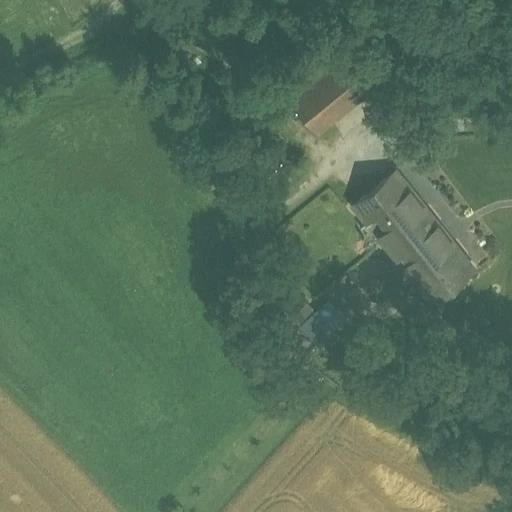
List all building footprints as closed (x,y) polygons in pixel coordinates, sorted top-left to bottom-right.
[(426,5),(413,0),(387,0),(376,26),(410,41),(426,5)] [(332,33),(276,78),(318,131),(374,86),(332,33)] [(259,167),(219,197),(241,224),(280,194),(259,167)] [(475,268),(397,170),(356,203),(434,301),(475,268)] [(316,311),(302,324),(320,344),(348,317),(330,298),(316,311)] [(308,302),(294,316),(302,324),(316,311),(308,302)]
